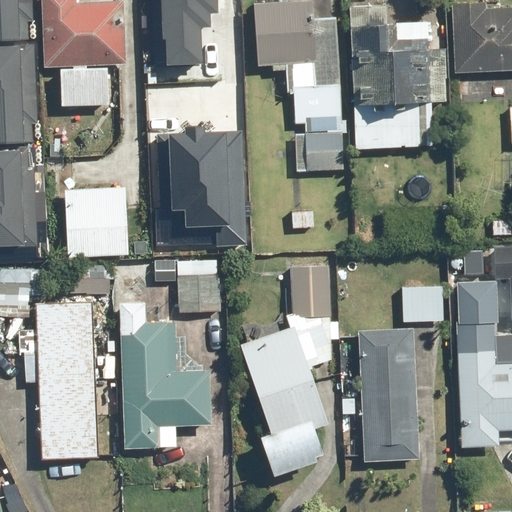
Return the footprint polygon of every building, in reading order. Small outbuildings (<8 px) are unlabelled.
[(0,0),(0,34),(32,34),(31,18),(36,17),(35,0),(0,0)] [(77,0),(42,0),(43,26),(44,26),(44,64),(127,62),(126,0),(118,0),(78,1),(77,0)] [(170,31),(171,58),(205,56),(203,25),(216,25),(215,9),(223,8),(222,0),(163,0),(165,31),(170,31)] [(260,63),(294,61),(300,170),(345,167),(337,21),(315,22),(313,0),(293,0),(256,2),(260,63)] [(359,101),(442,102),(443,47),(389,47),(385,7),(352,10),(358,75),(360,75),(359,101)] [(455,70),(511,67),(511,7),(452,10),(455,70)] [(0,138),(37,137),(36,121),(41,121),(38,41),(0,42),(0,138)] [(66,66),(63,66),(62,106),(109,107),(110,67),(66,66)] [(155,127),(157,205),(187,204),(187,221),(220,220),(220,240),(247,239),(245,125),(155,127)] [(32,145),(0,146),(0,241),(40,240),(37,161),(32,161),(32,145)] [(67,187),(68,255),(128,254),(127,186),(67,187)] [(446,231),(447,210),(386,208),(385,236),(429,238),(429,230),(446,231)] [(317,209),(291,209),(291,229),(316,229),(317,209)] [(511,220),(493,219),(492,236),(511,236),(511,220)] [(192,258),(192,275),(223,275),(223,258),(192,258)] [(330,263),(290,267),(295,314),(335,309),(330,263)] [(183,280),(183,311),(220,312),(221,280),(183,280)] [(402,285),(404,320),(447,318),(445,283),(402,285)] [(41,301),(45,449),(106,448),(102,299),(41,301)] [(179,423),(217,423),(217,369),(176,369),(174,315),(121,317),(128,447),(180,444),(179,423)] [(329,456),(319,422),(325,420),(297,326),(245,341),(271,429),(259,433),(272,474),(329,456)] [(423,457),(416,331),(361,334),(367,460),(423,457)] [(497,428),(511,427),(511,360),(495,362),(493,331),(459,332),(462,440),(497,438),(497,428)]
